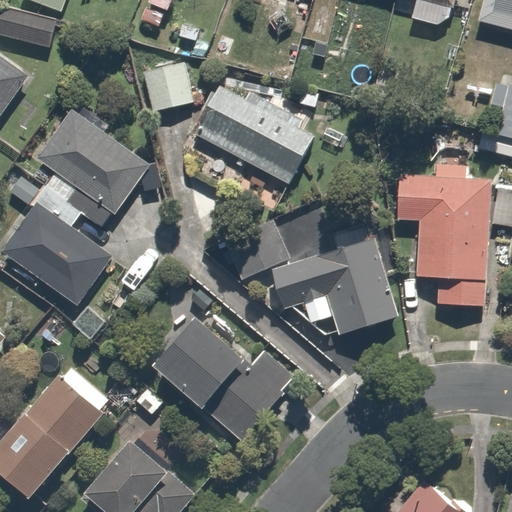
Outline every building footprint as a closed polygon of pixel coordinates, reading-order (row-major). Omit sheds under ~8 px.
[(24,0),(24,1),(61,14),(66,0),(24,0)] [(184,0),(147,0),(136,20),(165,36),(184,0)] [(338,0),(313,0),(300,48),(324,54),(338,0)] [(411,0),(450,10),(452,0),(411,0)] [(511,0),(482,0),(477,18),(511,29),(511,0)] [(58,20),(5,3),(0,16),(0,38),(47,54),(58,20)] [(191,61),(144,72),(154,112),(200,100),(191,61)] [(0,118),(26,86),(0,65),(0,118)] [(486,109),(498,112),(491,134),(511,141),(511,88),(495,83),(486,109)] [(314,134),(219,86),(195,133),(291,181),(314,134)] [(52,174),(34,202),(0,254),(0,260),(71,307),(103,258),(143,284),(187,216),(138,185),(150,167),(63,110),(31,160),(52,174)] [(436,305),(487,308),(491,226),(511,227),(511,180),(467,178),(468,158),(428,156),(427,177),(398,176),(396,221),(419,222),(417,276),(437,277),(436,305)] [(396,321),(377,223),(336,231),(341,257),(272,271),(280,311),(308,306),(312,326),(340,320),(342,332),(396,321)] [(288,261),(276,224),(226,240),(238,277),(288,261)] [(243,369),(195,323),(155,366),(232,439),(293,375),(264,347),(243,369)] [(101,411),(53,373),(0,439),(0,471),(33,498),(101,411)] [(135,431),(79,496),(97,511),(188,511),(205,493),(135,431)] [(472,511),(433,477),(402,511),(472,511)]
